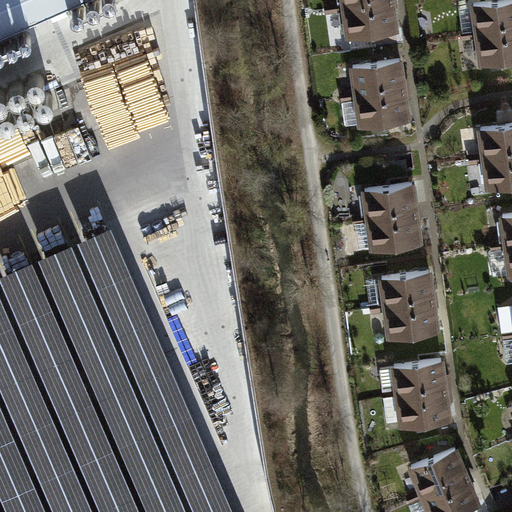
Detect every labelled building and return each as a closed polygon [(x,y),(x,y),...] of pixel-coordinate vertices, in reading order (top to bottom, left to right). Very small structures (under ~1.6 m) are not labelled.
[(0,0),(0,43),(100,0),(0,0)] [(391,0),(340,0),(346,36),(395,28),(391,0)] [(511,0),(468,0),(477,61),(511,55),(511,0)] [(144,19),(77,43),(111,135),(150,121),(139,92),(167,82),(144,19)] [(400,54),(349,61),(358,124),(409,116),(400,54)] [(0,218),(18,211),(18,200),(29,199),(47,193),(25,137),(54,126),(54,115),(46,95),(45,82),(41,71),(0,86),(0,218)] [(511,118),(477,122),(483,185),(511,181),(511,118)] [(149,171),(119,179),(132,229),(196,212),(188,185),(155,194),(149,171)] [(415,176),(364,183),(372,246),(424,239),(415,176)] [(511,207),(498,209),(507,271),(511,270),(511,207)] [(236,511),(109,217),(76,231),(197,511),(236,511)] [(190,511),(71,234),(37,249),(151,511),(190,511)] [(141,511),(29,253),(0,265),(0,276),(101,511),(141,511)] [(434,264),(381,271),(389,334),(442,327),(434,264)] [(94,511),(0,294),(0,386),(54,511),(94,511)] [(447,354),(392,361),(400,422),(455,415),(447,354)] [(48,511),(0,400),(0,492),(8,511),(48,511)] [(455,442),(409,463),(431,511),(454,511),(482,499),(455,442)]
